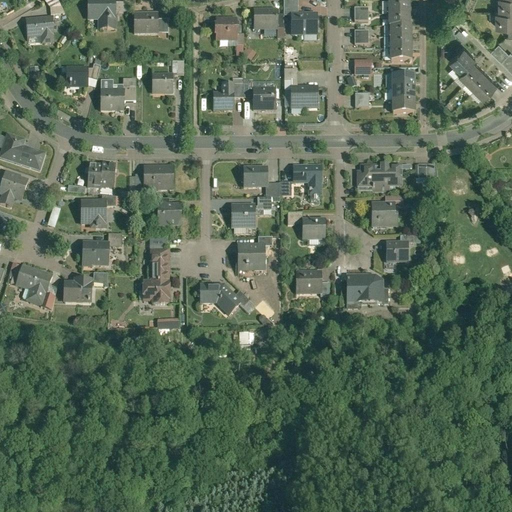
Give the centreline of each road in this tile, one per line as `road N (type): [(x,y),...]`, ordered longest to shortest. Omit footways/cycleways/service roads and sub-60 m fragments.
road 1 (residential): [(511,110),(469,135),(336,142)]
road 2 (residential): [(335,0),(336,142)]
road 3 (residential): [(202,142),(64,134)]
road 4 (residential): [(336,142),(202,142)]
road 5 (residential): [(64,134),(28,253)]
